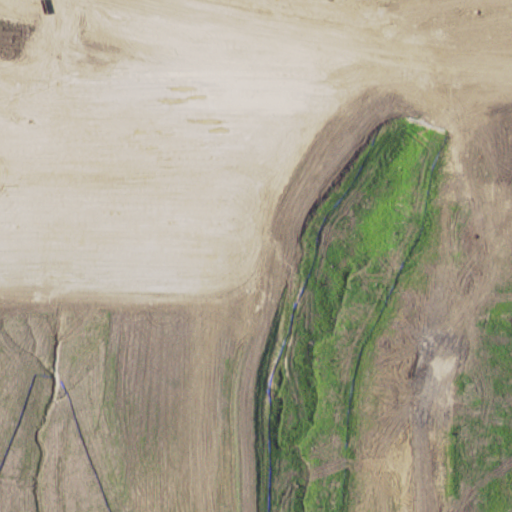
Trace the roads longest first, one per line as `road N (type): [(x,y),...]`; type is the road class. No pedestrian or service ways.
road 1 (secondary): [(0,0),(293,65),(419,73),(511,64)]
road 2 (secondary): [(511,17),(425,27),(226,0)]
